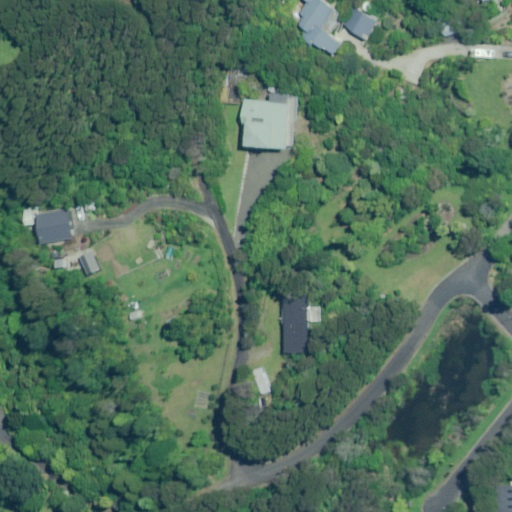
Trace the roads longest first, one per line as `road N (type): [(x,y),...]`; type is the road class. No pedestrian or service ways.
road 1 (residential): [(249,479),(297,461),(340,427),(408,350),(447,289),(480,291),(511,323)]
road 2 (residential): [(439,511),(511,414)]
